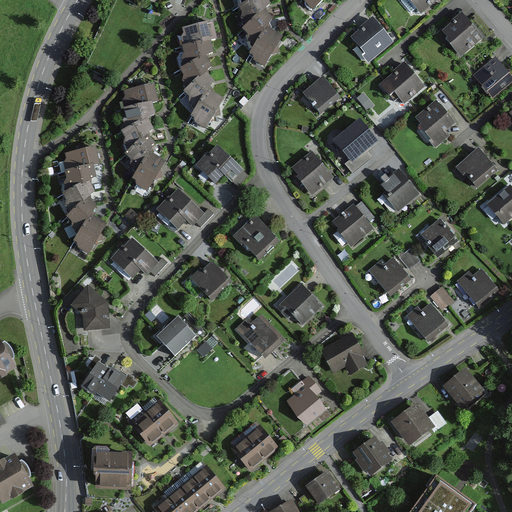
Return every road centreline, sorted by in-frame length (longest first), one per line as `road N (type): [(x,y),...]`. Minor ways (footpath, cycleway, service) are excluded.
road 1 (residential): [(355,308),(247,396),(210,415),(185,406),(130,348),(126,325),(135,306),(267,174)]
road 2 (residential): [(23,155),(47,148),(89,115),(197,0)]
road 3 (residential): [(409,382),(238,511)]
road 4 (residential): [(267,174),(257,141),(270,91),(357,0)]
road 5 (tertiary): [(77,0),(38,86),(23,155)]
road 6 (residential): [(355,308),(267,174)]
road 7 (tertiary): [(23,155),(32,292)]
road 8 (residential): [(511,313),(409,382)]
